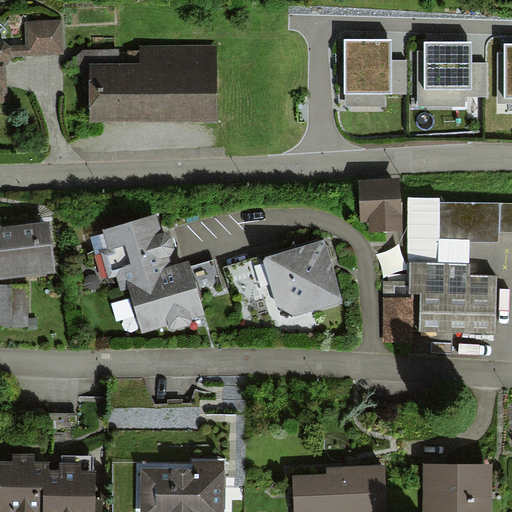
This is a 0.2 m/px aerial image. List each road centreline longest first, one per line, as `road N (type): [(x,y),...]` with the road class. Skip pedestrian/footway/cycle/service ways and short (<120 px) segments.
road 1 (residential): [(511,373),(370,363),(0,359)]
road 2 (tertiary): [(0,175),(511,156)]
